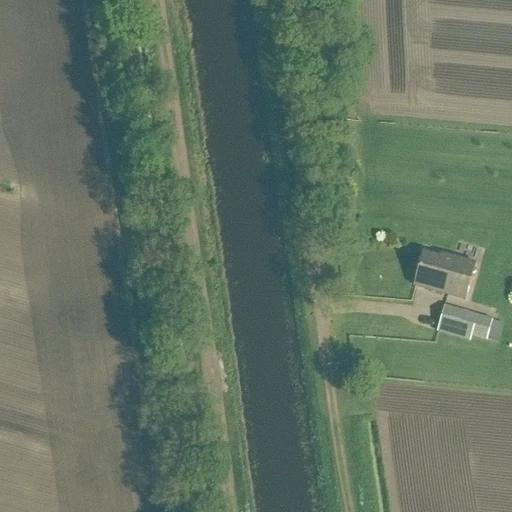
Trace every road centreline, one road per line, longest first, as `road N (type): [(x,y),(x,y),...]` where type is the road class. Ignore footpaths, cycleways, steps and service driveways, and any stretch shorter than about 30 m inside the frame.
road 1 (track): [(354,511),(281,0)]
road 2 (track): [(151,0),(221,511)]
